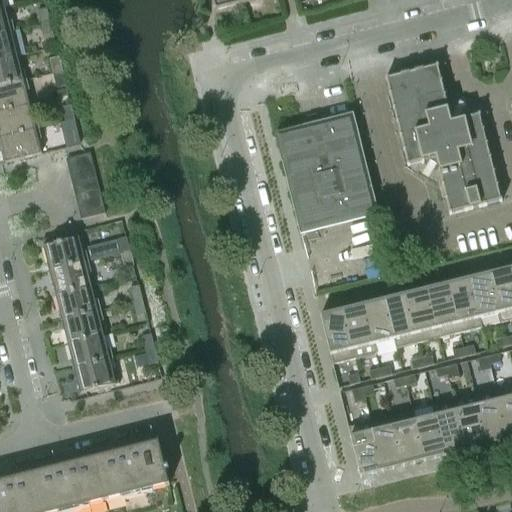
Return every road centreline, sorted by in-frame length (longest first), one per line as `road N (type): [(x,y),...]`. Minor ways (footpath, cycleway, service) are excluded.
road 1 (residential): [(224,77),(330,511)]
road 2 (residential): [(224,77),(511,4)]
road 3 (residential): [(36,439),(0,293)]
road 4 (residential): [(36,439),(162,407)]
